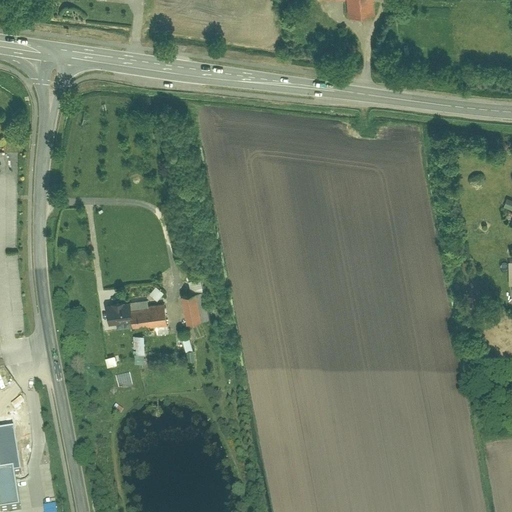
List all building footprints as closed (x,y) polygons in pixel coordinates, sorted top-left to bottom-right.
[(346,0),(349,15),(375,12),(374,0),(346,0)] [(195,291),(206,290),(205,278),(194,279),(195,291)] [(161,299),(167,291),(159,284),(153,292),(161,299)] [(195,292),(183,295),(187,321),(200,319),(195,292)] [(110,322),(133,319),(131,309),(130,301),(108,304),(110,322)] [(167,322),(164,304),(131,309),(133,319),(134,326),(167,322)] [(137,347),(138,362),(149,361),(148,334),(135,335),(136,347),(137,347)] [(109,357),(111,365),(119,363),(117,355),(109,357)] [(6,381),(0,382),(0,409),(11,408),(6,381)] [(0,511),(17,509),(12,472),(0,474),(0,511)]
